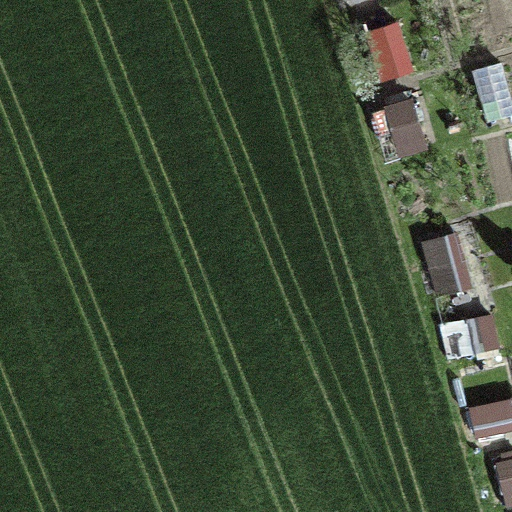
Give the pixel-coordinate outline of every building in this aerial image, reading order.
[(511,42),(511,0),(503,0),(499,1),(511,43),(511,42)] [(404,28),(372,33),(378,73),(410,68),(404,28)] [(393,101),(400,152),(429,148),(421,97),(393,101)] [(449,235),(425,240),(437,297),(460,292),(449,235)] [(446,320),(450,354),(503,347),(498,313),(446,320)]
